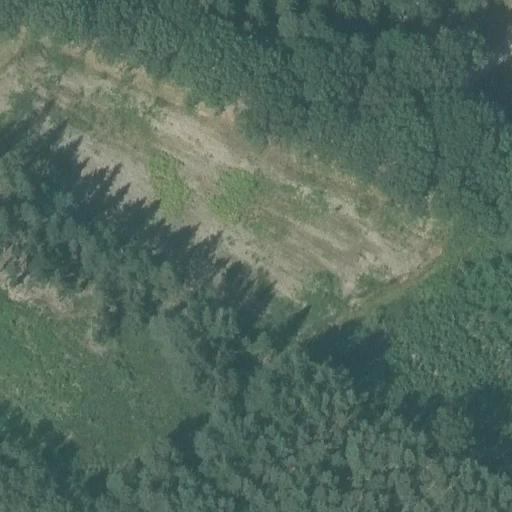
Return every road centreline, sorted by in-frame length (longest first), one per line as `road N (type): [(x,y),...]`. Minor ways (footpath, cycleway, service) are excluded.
road 1 (track): [(93,0),(511,179)]
road 2 (unknown): [(412,137),(493,84),(511,54)]
